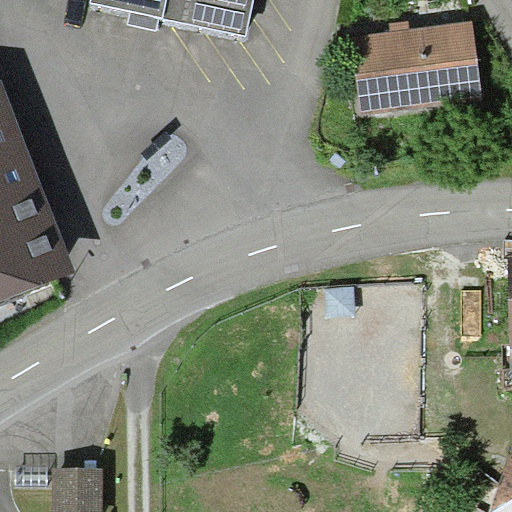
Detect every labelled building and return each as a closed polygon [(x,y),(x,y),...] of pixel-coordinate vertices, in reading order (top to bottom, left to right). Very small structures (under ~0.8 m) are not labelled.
[(90,0),(89,11),(237,40),(244,0),(90,0)] [(351,40),(361,119),(482,103),(472,24),(404,33),(351,40)] [(6,87),(0,89),(0,309),(77,282),(38,176),(6,87)] [(511,511),(511,452),(490,511),(511,511)] [(101,511),(101,475),(50,476),(50,511),(101,511)]
